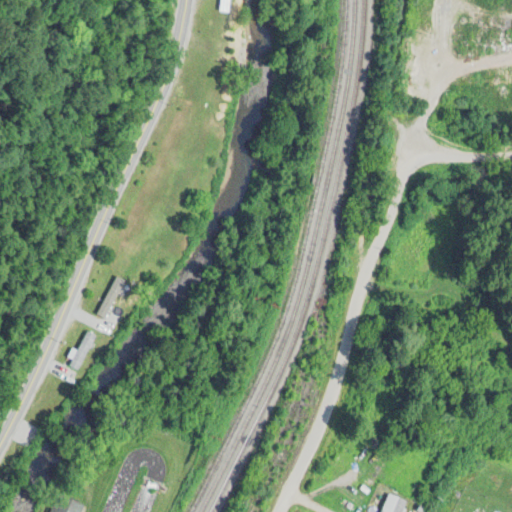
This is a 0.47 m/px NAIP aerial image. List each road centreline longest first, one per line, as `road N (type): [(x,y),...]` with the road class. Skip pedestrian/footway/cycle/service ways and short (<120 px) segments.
road 1 (secondary): [(0,447),(166,79),(185,0)]
road 2 (residential): [(297,490),(385,225),(427,164),(511,143)]
